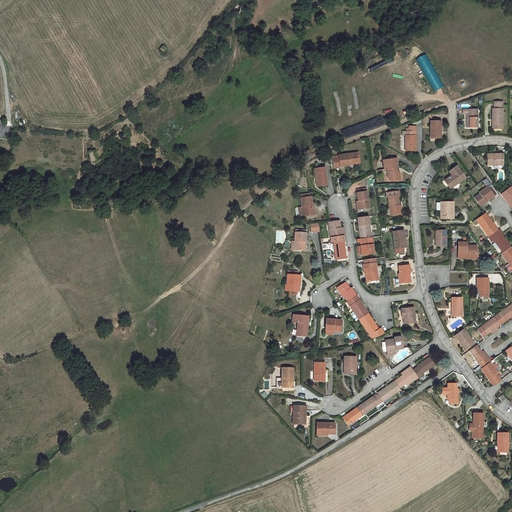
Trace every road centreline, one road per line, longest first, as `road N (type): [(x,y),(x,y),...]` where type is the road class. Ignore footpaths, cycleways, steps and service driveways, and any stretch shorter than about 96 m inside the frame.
road 1 (unclassified): [(185,511),(276,478),(459,362)]
road 2 (track): [(511,83),(322,151),(237,214)]
road 3 (track): [(265,187),(211,177),(169,203),(3,213)]
road 4 (residential): [(511,142),(455,147),(425,163),(413,197),(423,290)]
road 5 (residential): [(441,337),(349,403),(331,407)]
